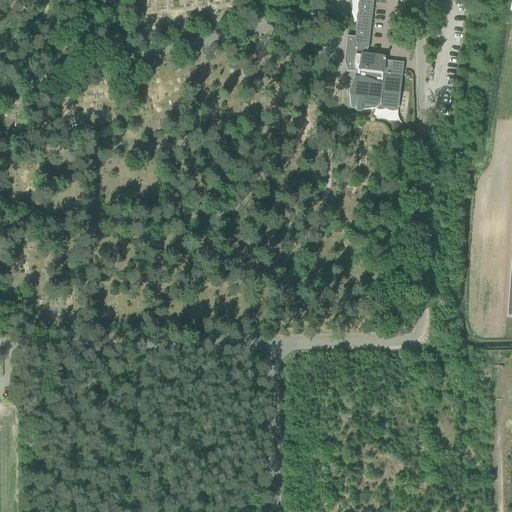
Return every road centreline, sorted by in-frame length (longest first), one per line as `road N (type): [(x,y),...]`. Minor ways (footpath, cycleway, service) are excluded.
road 1 (unclassified): [(272,345),(402,341),(422,325),(421,12),(430,0)]
road 2 (unclassified): [(272,345),(0,346)]
road 3 (unclassified): [(275,511),(272,345)]
